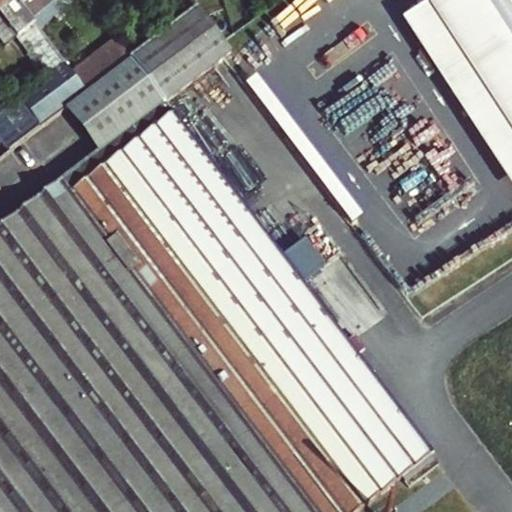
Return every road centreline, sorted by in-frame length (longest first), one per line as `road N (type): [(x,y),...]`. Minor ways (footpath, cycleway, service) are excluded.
road 1 (unknown): [(398,0),(511,179)]
road 2 (unknown): [(407,371),(304,234)]
